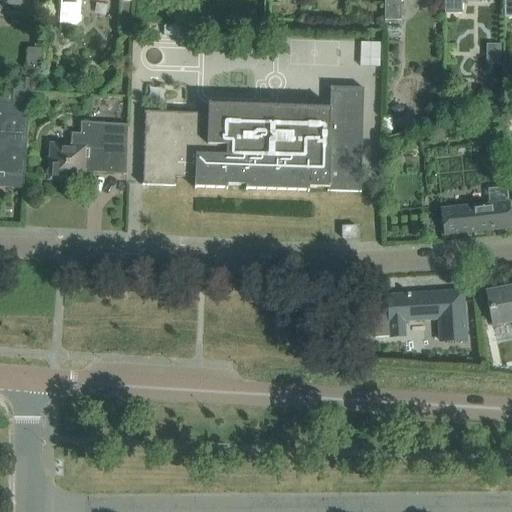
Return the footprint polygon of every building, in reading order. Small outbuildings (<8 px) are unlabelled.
[(0,0),(0,17),(32,19),(33,0),(0,0)] [(61,0),(60,24),(71,24),(71,26),(76,26),(81,22),(81,17),(80,17),(81,0),(61,0)] [(384,0),(384,21),(400,21),(400,23),(401,23),(401,0),(431,0),(431,2),(432,2),(432,0),(384,0)] [(444,0),(444,14),(462,15),(462,0),(444,0)] [(284,37),(191,34),(190,52),(283,55),(284,37)] [(22,79),(21,90),(30,91),(31,91),(33,79),(22,79)] [(142,185),(142,188),(175,187),(176,176),(195,177),(195,189),(196,190),(196,189),(226,190),(228,191),(228,187),(246,187),(246,191),(248,191),(248,190),(308,192),(308,193),(310,194),(310,189),(328,190),(328,193),(361,194),(361,193),(360,193),(361,191),(364,91),(365,91),(365,90),(331,89),(331,90),(332,90),(331,110),(210,106),(209,115),(145,113),(145,114),(146,114),(143,185),(142,185)] [(0,174),(24,176),(29,103),(30,91),(21,90),(13,90),(12,102),(0,101),(0,174)] [(504,120),(511,117),(511,107),(501,111),(504,120)] [(51,145),(48,181),(84,183),(85,173),(94,173),(126,175),(129,126),(128,126),(81,123),(80,135),(71,134),(71,146),(51,145)] [(511,229),(511,224),(510,203),(508,203),(507,189),(489,191),(491,205),(476,207),(443,211),(443,209),(442,210),(444,233),(445,237),(479,233),(511,229)] [(357,238),(357,226),(342,226),(342,239),(357,238)] [(511,290),(487,295),(493,326),(511,322),(511,290)] [(407,296),(389,297),(390,317),(373,318),(374,339),(391,338),(391,337),(405,336),(404,322),(444,319),(446,340),(440,340),(440,342),(465,340),(462,293),(442,294),(442,297),(410,299),(410,294),(407,294),(407,296)]
